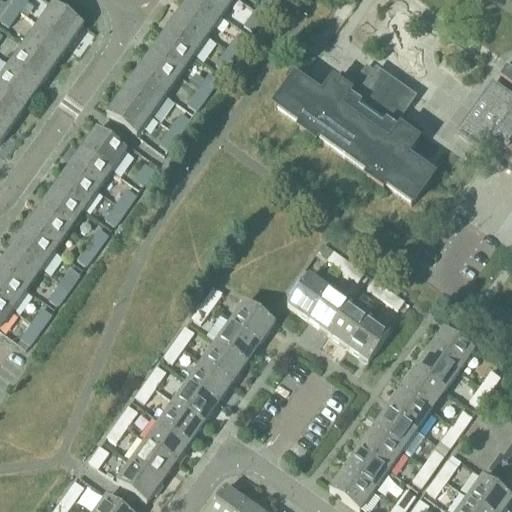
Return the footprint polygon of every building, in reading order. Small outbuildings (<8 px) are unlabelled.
[(29,0),(17,0),(11,9),(20,16),(30,0),(29,0)] [(194,0),(191,0),(178,19),(208,40),(222,20),(194,0)] [(194,0),(222,20),(236,0),(194,0)] [(267,0),(264,0),(255,14),(264,20),(275,5),(267,0)] [(11,9),(0,23),(0,24),(9,31),(20,16),(11,9)] [(53,9),(38,29),(69,50),(83,30),(53,9)] [(255,14),(244,29),(253,36),(264,20),(255,14)] [(178,19),(164,38),(194,60),(208,40),(178,19)] [(38,29),(24,49),(54,70),(69,50),(38,29)] [(164,38),(149,58),(180,80),(194,60),(164,38)] [(237,39),(226,54),(235,60),(246,45),(237,39)] [(17,58),(10,69),(40,90),(54,70),(24,49),(22,52),(17,58)] [(226,54),(216,69),(224,75),(235,60),(226,54)] [(149,58),(135,78),(165,100),(180,80),(149,58)] [(511,70),(506,66),(499,76),(511,85),(511,70)] [(10,69),(0,82),(0,92),(26,110),(40,90),(10,69)] [(295,83),(274,112),(276,113),(276,112),(302,131),(301,133),(300,132),(299,133),(315,145),(316,144),(315,143),(317,141),(370,178),(368,181),(367,180),(366,181),(383,193),(384,192),(383,191),(384,189),(386,190),(410,207),(409,208),(411,209),(430,182),(431,180),(430,179),(429,180),(404,162),(414,147),(415,148),(416,147),(413,145),(416,141),(417,142),(421,137),(421,136),(420,135),(421,133),(401,119),(404,114),(414,101),(413,100),(412,101),(376,75),(377,74),(376,74),(374,76),(366,70),(355,86),(344,79),(343,78),(342,79),(340,78),(336,84),(338,85),(335,89),(332,87),(331,88),(332,89),(321,103),(296,85),(296,84),(295,83)] [(135,78),(121,98),(151,120),(165,100),(135,78)] [(209,78),(198,93),(207,100),(218,85),(209,78)] [(493,87),(457,137),(458,137),(480,152),(480,153),(511,175),(511,100),(493,88),(494,87),(493,87)] [(0,92),(0,122),(12,130),(26,110),(0,92)] [(198,93),(188,108),(196,115),(207,100),(198,93)] [(121,98),(106,119),(136,140),(151,120),(121,98)] [(181,118),(170,133),(179,140),(190,124),(181,118)] [(0,122),(0,146),(12,130),(0,122)] [(96,133),(82,153),(112,175),(126,155),(120,150),(122,147),(123,145),(122,145),(112,137),(108,142),(96,133)] [(170,133),(159,148),(168,155),(179,140),(170,133)] [(82,153),(68,173),(98,195),(112,175),(82,153)] [(145,168),(134,184),(143,190),(154,175),(147,170),(145,168)] [(68,173),(53,193),(84,215),(98,195),(68,173)] [(53,193),(39,213),(69,235),(84,215),(53,193)] [(127,194),(116,209),(125,215),(136,200),(127,194)] [(116,209),(105,224),(114,230),(125,215),(116,209)] [(39,213),(25,233),(55,255),(69,235),(39,213)] [(25,233),(11,253),(41,275),(55,255),(25,233)] [(98,233),(88,248),(97,255),(108,240),(98,233)] [(88,248),(77,263),(86,270),(97,255),(88,248)] [(11,253),(0,268),(0,275),(27,295),(41,275),(11,253)] [(333,255),(327,264),(342,275),(349,266),(333,255)] [(349,266),(342,275),(357,286),(364,277),(349,266)] [(70,273),(59,288),(68,295),(79,279),(70,273)] [(0,275),(0,305),(12,315),(27,295),(0,275)] [(296,298),(287,310),(307,324),(329,294),(308,280),(304,287),(299,283),(298,284),(291,294),(296,298)] [(373,284),(367,293),(382,304),(388,295),(373,284)] [(59,288),(48,303),(58,310),(68,295),(59,288)] [(213,292),(202,307),(211,313),(222,298),(213,292)] [(329,294),(307,324),(327,339),(349,309),(329,294)] [(388,295),(382,304),(397,315),(404,305),(388,295)] [(0,305),(0,332),(12,315),(0,305)] [(245,306),(230,326),(260,348),(275,328),(245,306)] [(202,307),(191,322),(200,329),(211,313),(202,307)] [(349,309),(327,339),(348,353),(369,323),(349,309)] [(42,312),(31,328),(40,334),(51,319),(42,312)] [(369,323),(348,353),(368,367),(389,337),(369,323)] [(230,326),(216,346),(246,368),(260,348),(230,326)] [(31,328),(20,343),(29,350),(40,334),(31,328)] [(185,331),(174,347),(183,353),(194,338),(185,331)] [(443,334),(429,354),(459,376),(473,355),(467,350),(470,345),(469,345),(459,337),(455,342),(443,334)] [(216,346),(202,366),(232,388),(246,368),(216,346)] [(174,347),(163,362),(172,368),(183,353),(174,347)] [(429,354),(414,374),(444,396),(459,376),(429,354)] [(202,366),(188,386),(218,408),(232,388),(202,366)] [(156,371),(146,386),(155,393),(166,378),(156,371)] [(414,374),(400,394),(430,416),(444,396),(414,374)] [(491,376),(480,391),(489,397),(497,386),(499,382),(500,382),(491,376)] [(146,386),(135,402),(144,408),(155,393),(146,386)] [(188,386),(173,406),(203,428),(218,408),(188,386)] [(480,391),(469,406),(478,412),(489,397),(480,391)] [(400,394),(386,414),(416,436),(430,416),(400,394)] [(173,406),(159,426),(189,448),(203,428),(173,406)] [(128,411),(117,426),(126,433),(137,417),(128,411)] [(386,414),(372,434),(402,456),(416,436),(386,414)] [(462,415),(451,431),(460,437),(471,422),(462,415)] [(117,426),(106,441),(116,448),(126,433),(117,426)] [(159,426),(145,446),(175,468),(189,448),(159,426)] [(451,431),(441,446),(449,452),(450,452),(460,437),(451,431)] [(372,434),(357,454),(387,476),(402,456),(372,434)] [(145,446),(131,466),(161,488),(175,468),(145,446)] [(89,467),(88,467),(98,473),(108,458),(99,451),(89,467)] [(357,454),(343,474),(373,496),(387,476),(357,454)] [(434,455),(423,470),(432,477),(443,461),(434,455)] [(448,465),(437,480),(446,486),(457,471),(448,465)] [(131,466),(116,486),(123,491),(120,496),(120,497),(121,497),(131,504),(134,499),(146,508),(161,488),(131,466)] [(423,470),(412,485),(421,492),(432,477),(423,470)] [(343,474),(329,494),(354,511),(361,511),(373,496),(343,474)] [(437,480),(426,495),(435,502),(446,486),(437,480)] [(482,481),(467,501),(482,511),(505,511),(511,503),(482,481)] [(75,486),(64,502),(73,508),(84,493),(75,486)] [(226,492),(211,511),(241,511),(245,506),(226,492)] [(406,495),(395,510),(397,511),(406,511),(415,501),(406,495)] [(121,511),(106,501),(97,511),(121,511)] [(482,511),(467,501),(459,511),(482,511)] [(64,502),(56,511),(69,511),(73,508),(64,502)]
